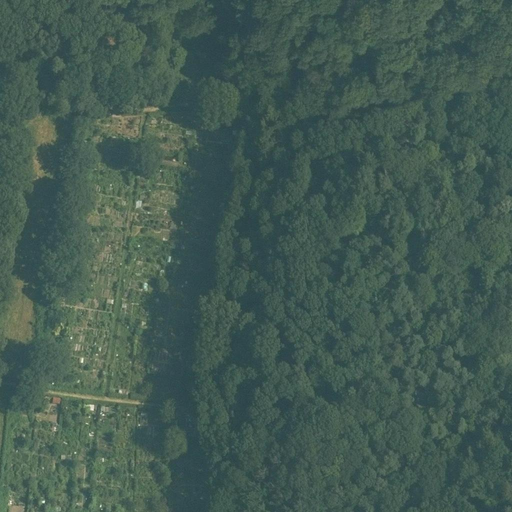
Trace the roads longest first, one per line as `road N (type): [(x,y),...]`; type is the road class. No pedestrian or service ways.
road 1 (track): [(0,382),(213,411)]
road 2 (track): [(0,50),(13,84),(0,174)]
